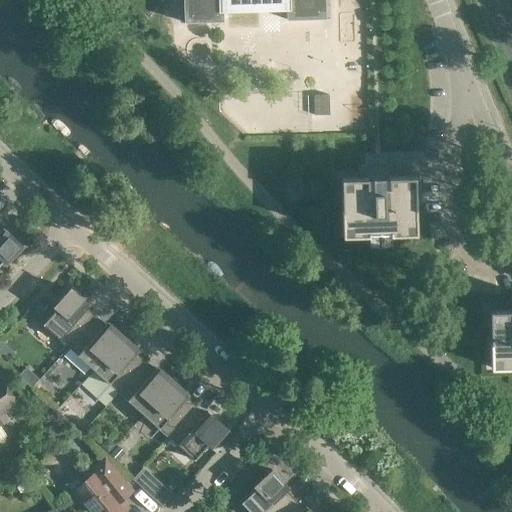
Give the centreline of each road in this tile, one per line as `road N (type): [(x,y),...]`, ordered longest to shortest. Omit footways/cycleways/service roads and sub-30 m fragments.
road 1 (residential): [(72,234),(258,396)]
road 2 (residential): [(511,230),(499,246),(454,241),(448,131),(456,82)]
road 3 (residential): [(258,396),(381,511)]
road 4 (residential): [(456,82),(488,121),(511,209)]
road 5 (residential): [(258,396),(245,451),(187,511)]
